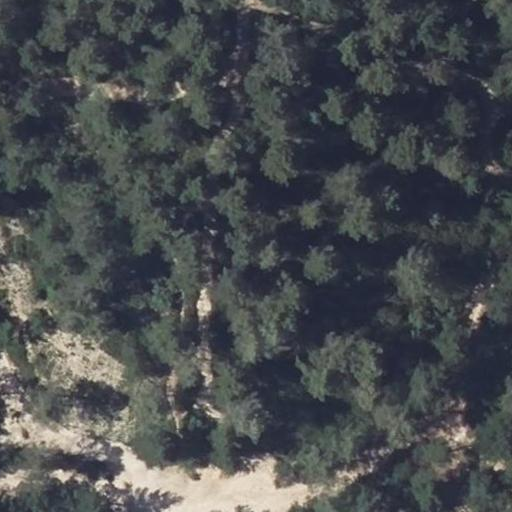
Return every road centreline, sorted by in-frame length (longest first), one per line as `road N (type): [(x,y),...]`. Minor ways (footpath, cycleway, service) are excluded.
road 1 (track): [(149,502),(195,405),(240,0)]
road 2 (track): [(146,511),(149,502),(125,451),(74,439),(22,393),(0,352)]
